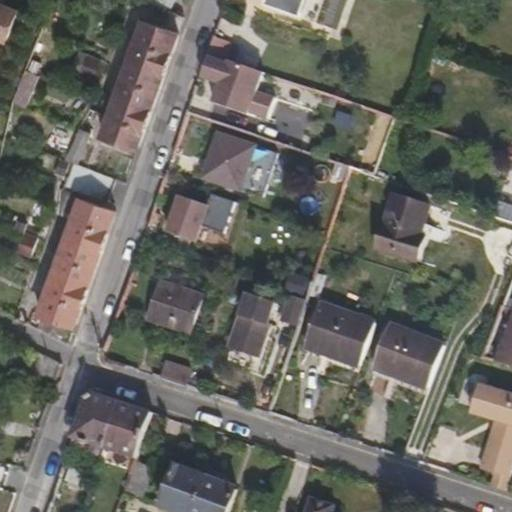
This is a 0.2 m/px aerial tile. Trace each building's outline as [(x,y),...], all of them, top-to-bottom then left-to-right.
[(145,0),(171,12),(175,0),(145,0)] [(268,0),(268,6),(305,16),(312,0),(268,0)] [(0,36),(10,41),(21,12),(2,6),(2,3),(0,2),(0,36)] [(160,87),(162,82),(179,34),(144,20),(116,100),(102,138),(138,151),(160,87)] [(274,72),(214,53),(206,77),(226,83),(220,102),(275,119),(282,98),(267,93),(274,72)] [(94,79),(99,62),(84,56),(78,74),(94,79)] [(28,109),(40,76),(27,71),(15,104),(28,109)] [(335,117),(324,143),(339,149),(350,123),(335,117)] [(79,160),(90,130),(76,125),(66,156),(79,160)] [(240,190),(256,144),(218,131),(203,176),(240,190)] [(118,179),(74,161),(65,183),(109,200),(118,179)] [(348,179),(352,167),(337,162),(333,173),(348,179)] [(421,233),(430,206),(396,195),(378,249),(419,262),(427,236),(421,233)] [(75,327),(94,272),(108,236),(116,210),(82,197),(41,313),(46,315),(43,326),(65,335),(69,324),(75,327)] [(200,241),(212,206),(186,197),(173,231),(200,241)] [(190,334),(204,297),(162,281),(149,318),(190,334)] [(261,359),(272,326),(268,325),(275,305),(249,295),(242,314),(244,317),(233,348),(261,359)] [(299,329),(307,302),(293,297),(283,324),(299,329)] [(363,369),(377,326),(321,306),(307,350),(363,369)] [(511,362),(511,328),(501,359),(511,362)] [(431,390),(447,348),(390,329),(375,370),(431,390)] [(56,379),(62,364),(35,348),(29,368),(56,379)] [(184,387),(189,372),(170,365),(164,380),(184,387)] [(508,494),(511,482),(511,395),(483,386),(474,414),(500,423),(484,471),(499,475),(494,489),(508,494)] [(108,446),(123,404),(111,400),(96,394),(89,397),(75,436),(108,446)] [(140,455),(155,415),(141,410),(123,404),(108,446),(140,455)] [(179,511),(194,511),(208,475),(178,464),(162,505),(179,511)] [(227,511),(237,486),(220,480),(224,469),(213,464),(208,475),(194,511),(227,511)] [(143,497),(153,471),(137,465),(127,492),(143,497)] [(337,511),(338,511),(314,503),(310,511),(337,511)]
